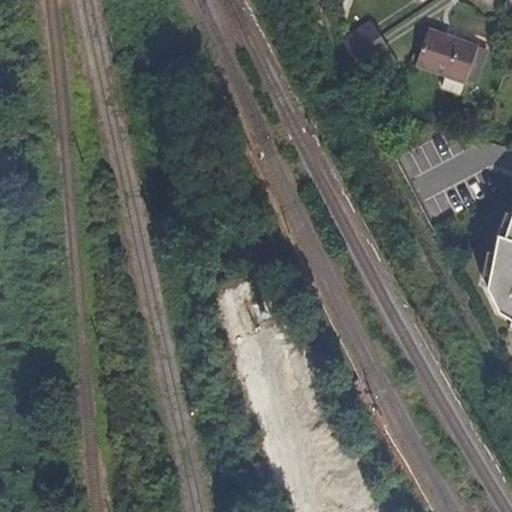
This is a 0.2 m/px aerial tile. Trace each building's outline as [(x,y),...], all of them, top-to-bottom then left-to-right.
[(343,40),(350,55),(381,35),(372,21),(343,40)] [(466,78),(477,81),(488,53),(476,49),(478,45),(429,27),(416,65),(445,75),(463,81),(465,82),(466,78)] [(381,35),(350,55),(358,71),(390,49),(381,35)] [(364,70),(373,86),(400,67),(391,52),(364,70)] [(459,91),(463,81),(445,75),(442,85),(459,91)] [(493,305),(511,318),(511,206),(509,211),(500,233),(496,231),(489,250),(482,281),(493,305)] [(292,401),(301,363),(275,357),(266,395),(292,401)] [(361,511),(363,506),(340,499),(336,511),(361,511)]
